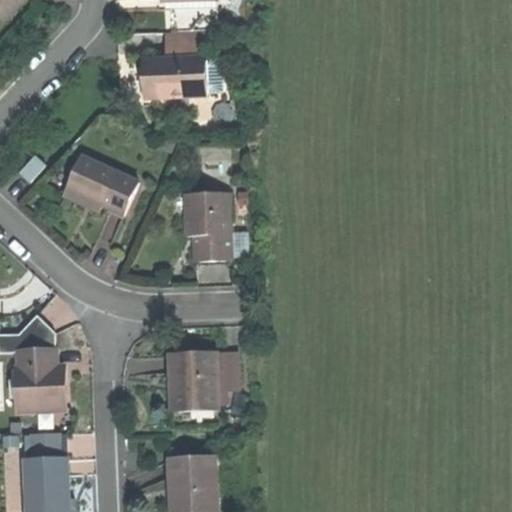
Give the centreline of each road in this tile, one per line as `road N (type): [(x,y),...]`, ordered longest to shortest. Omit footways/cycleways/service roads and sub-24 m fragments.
road 1 (residential): [(110,300),(113,511)]
road 2 (residential): [(0,118),(85,26),(96,0)]
road 3 (residential): [(0,212),(64,273),(110,300)]
road 4 (residential): [(110,300),(245,304)]
